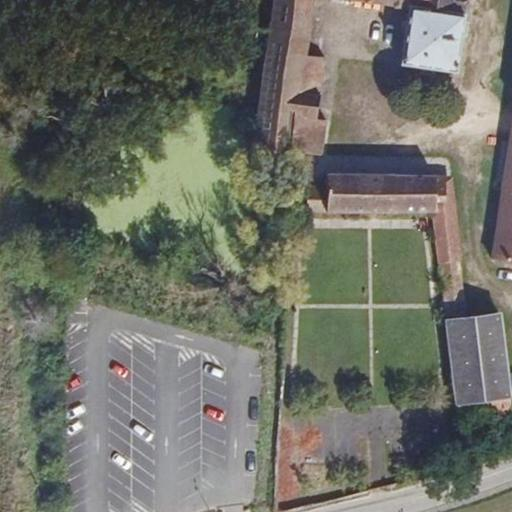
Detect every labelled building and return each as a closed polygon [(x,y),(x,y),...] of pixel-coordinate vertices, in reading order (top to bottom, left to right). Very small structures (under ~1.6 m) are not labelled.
[(273,0),(266,59),(252,153),(288,159),(292,159),(299,160),(300,153),(291,152),(296,117),(317,120),(320,93),(319,93),(324,58),(305,55),(312,0),(345,0),(408,9),(400,64),(455,73),(464,15),(463,15),(465,0),(273,0)] [(291,152),(300,153),(321,156),(326,121),(317,120),(296,117),(291,152)] [(511,137),(509,137),(490,260),(511,263),(511,137)] [(107,152),(87,167),(98,180),(117,164),(107,152)] [(393,211),(432,212),(434,212),(434,202),(443,201),(444,176),(433,176),(325,175),(325,187),(306,187),(305,212),(393,213),(393,211)] [(432,212),(435,232),(455,229),(448,176),(444,176),(443,201),(434,202),(434,212),(432,212)] [(444,303),(463,300),(455,229),(435,232),(444,303)] [(446,321),(466,318),(463,300),(444,303),(446,321)] [(499,314),(466,318),(446,321),(459,424),(511,416),(499,314)] [(449,449),(453,469),(468,464),(464,446),(449,449)]
